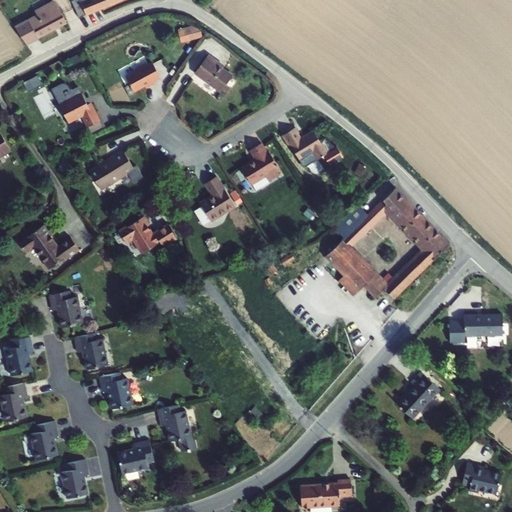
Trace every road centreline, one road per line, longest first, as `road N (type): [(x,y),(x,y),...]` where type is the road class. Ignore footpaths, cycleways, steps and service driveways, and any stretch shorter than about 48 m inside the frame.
road 1 (unclassified): [(0,79),(130,14),(171,6),(207,19),(303,91)]
road 2 (unclassified): [(303,91),(380,154),(475,252)]
road 3 (residential): [(326,420),(475,252)]
road 4 (residential): [(115,511),(99,437),(63,382),(52,341)]
road 5 (residential): [(303,91),(206,151),(186,149),(152,118)]
road 6 (residential): [(186,511),(253,484),(326,420)]
road 7 (residential): [(326,420),(416,503)]
